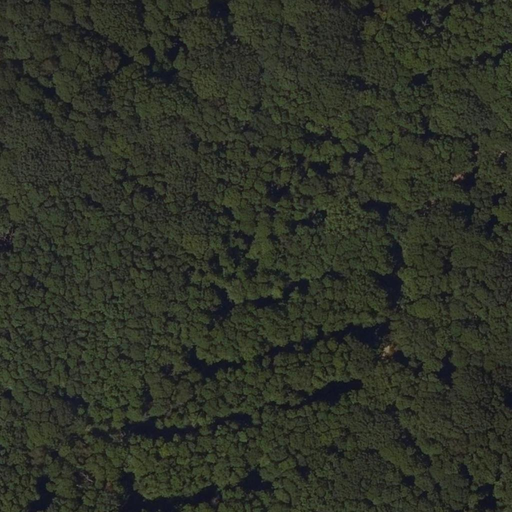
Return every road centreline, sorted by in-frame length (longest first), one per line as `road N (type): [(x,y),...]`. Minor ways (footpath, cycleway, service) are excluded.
road 1 (track): [(455,511),(383,360),(391,262),(458,182),(511,152)]
road 2 (track): [(387,511),(378,427),(383,360)]
